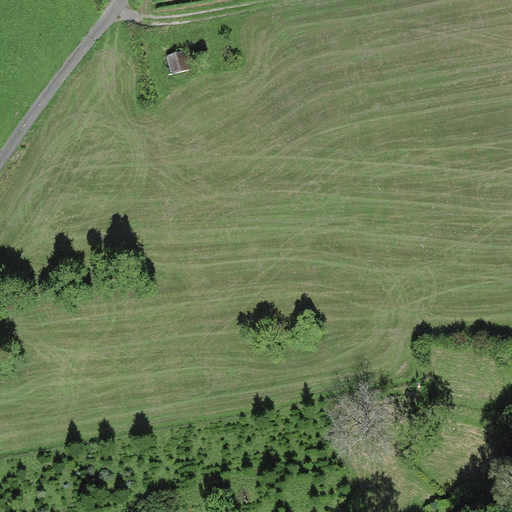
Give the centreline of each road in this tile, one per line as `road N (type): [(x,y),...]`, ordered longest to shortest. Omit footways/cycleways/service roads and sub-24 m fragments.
road 1 (track): [(112,13),(181,22),(339,0)]
road 2 (track): [(0,164),(120,0)]
